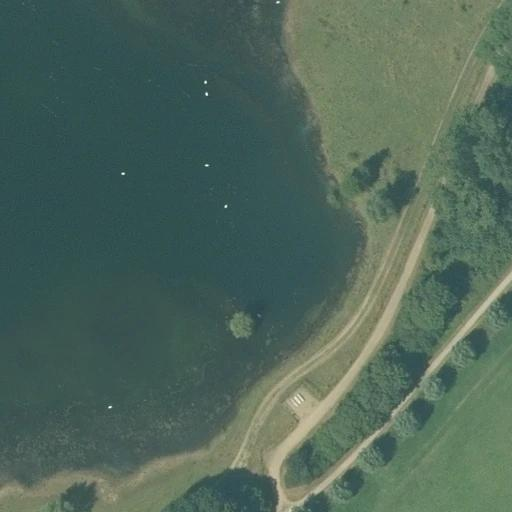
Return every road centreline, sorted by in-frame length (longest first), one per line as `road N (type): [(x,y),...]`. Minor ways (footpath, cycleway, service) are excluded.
road 1 (track): [(511,272),(354,454),(286,511)]
road 2 (track): [(506,0),(478,42),(398,229)]
